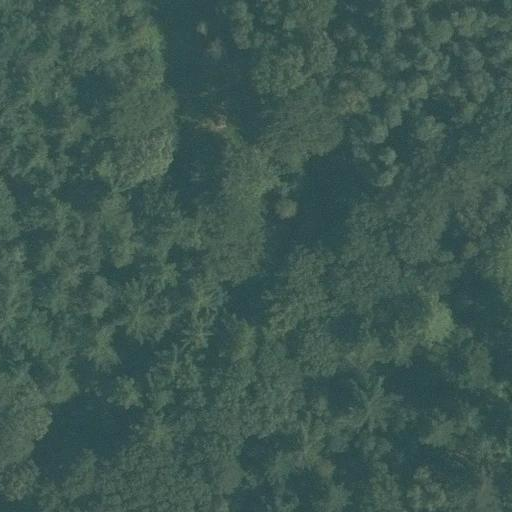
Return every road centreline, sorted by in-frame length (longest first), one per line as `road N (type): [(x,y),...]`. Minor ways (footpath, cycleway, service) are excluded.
road 1 (track): [(0,449),(50,357),(143,286),(209,267),(297,220),(318,161),(346,0)]
road 2 (track): [(277,292),(259,162),(218,96),(146,94),(122,100),(107,119)]
road 3 (unknown): [(511,475),(453,484),(380,511)]
